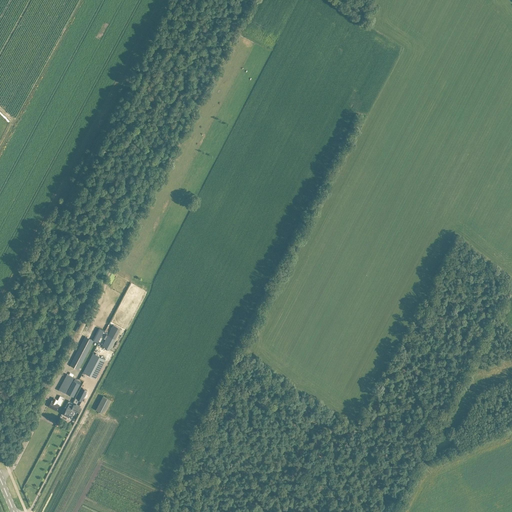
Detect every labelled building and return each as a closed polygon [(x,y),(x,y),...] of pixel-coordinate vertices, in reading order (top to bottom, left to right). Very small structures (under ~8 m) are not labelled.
[(113,324),(110,330),(108,335),(115,339),(121,328),(113,324)] [(99,328),(93,340),(85,336),(70,365),(79,369),(94,341),(98,343),(104,330),(99,328)] [(93,354),(84,371),(96,378),(105,360),(93,354)] [(74,379),(67,394),(73,397),(80,383),(81,382),(75,378),(74,379)] [(83,387),(77,398),(82,401),(84,397),(88,390),(83,387)] [(52,400),(49,406),(56,410),(57,408),(58,408),(58,407),(59,404),(60,405),(64,397),(60,395),(58,400),(53,397),(52,400)] [(103,396),(96,409),(105,414),(112,400),(103,396)] [(67,408),(64,414),(71,418),(72,416),(73,414),(74,415),(75,413),(74,412),(75,410),(79,412),(81,408),(74,404),(72,408),(71,410),(67,408)]
